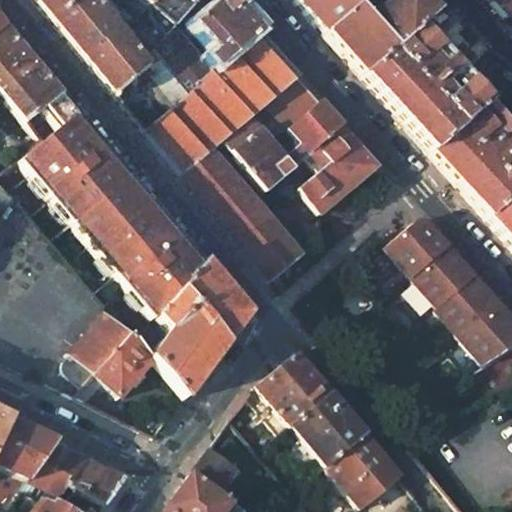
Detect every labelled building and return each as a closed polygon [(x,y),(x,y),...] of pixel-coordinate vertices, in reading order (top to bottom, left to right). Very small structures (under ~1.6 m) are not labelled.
[(27,0),(41,15),(59,0),(27,0)] [(84,0),(59,0),(41,15),(51,28),(85,0),(84,0)] [(113,34),(85,0),(51,28),(78,60),(113,34)] [(102,2),(100,0),(84,0),(85,0),(113,34),(114,34),(123,27),(102,2)] [(151,0),(144,8),(125,30),(144,52),(148,56),(162,40),(170,31),(179,21),(197,0),(151,0)] [(134,0),(144,8),(151,0),(134,0)] [(197,0),(179,21),(186,28),(219,0),(197,0)] [(202,62),(212,73),(253,36),(221,0),(219,0),(186,28),(210,54),(202,62)] [(287,0),(319,36),(350,9),(341,0),(287,0)] [(429,16),(412,0),(387,0),(362,22),(350,9),(319,36),(357,79),(413,30),(429,16)] [(511,0),(489,0),(487,2),(503,19),(511,10),(511,0)] [(114,34),(134,60),(144,52),(125,30),(123,27),(114,34)] [(441,61),(413,30),(357,79),(426,158),(482,107),(453,75),(468,62),(456,48),(441,61)] [(0,101),(20,125),(35,113),(54,97),(0,31),(0,101)] [(208,75),(170,31),(162,40),(148,56),(183,99),(198,87),(197,86),(208,75)] [(134,60),(114,34),(113,34),(78,60),(105,93),(139,66),(134,60)] [(198,87),(183,99),(173,107),(140,134),(176,178),(209,150),(217,143),(292,80),(253,36),(212,73),(208,75),(197,86),(198,87)] [(173,107),(183,99),(148,56),(143,61),(167,90),(162,94),(173,107)] [(147,75),(139,66),(105,93),(112,102),(147,75)] [(173,107),(162,94),(147,75),(112,102),(140,134),(173,107)] [(217,143),(260,194),(281,177),(299,161),(335,130),(292,80),(217,143)] [(160,224),(125,181),(110,163),(54,97),(35,113),(52,134),(37,146),(14,164),(149,327),(152,323),(157,317),(196,267),(172,238),(160,224)] [(506,136),(482,107),(426,158),(455,190),(484,165),(479,159),(506,136)] [(316,217),(370,170),(335,130),(299,161),(313,176),(309,179),(307,181),(294,192),(316,217)] [(484,165),(455,190),(459,196),(487,172),(486,171),(511,148),(511,141),(506,136),(479,159),(484,165)] [(511,195),(511,148),(486,171),(487,172),(459,196),(482,222),(511,195)] [(296,259),(209,150),(176,178),(265,286),(296,259)] [(301,169),(309,179),(313,176),(299,161),(281,177),(294,192),(307,181),(298,172),(301,169)] [(304,227),(309,223),(315,217),(316,217),(294,192),(281,203),(304,227)] [(511,195),(482,222),(511,255),(511,195)] [(407,280),(441,250),(420,226),(409,225),(385,246),(380,250),(407,280)] [(433,310),(467,280),(463,276),(441,250),(407,280),(427,303),(433,310)] [(196,267),(157,317),(152,323),(158,329),(165,336),(146,364),(146,365),(178,403),(240,319),(196,267)] [(467,280),(433,310),(431,311),(432,313),(456,340),(493,308),(470,283),(467,280)] [(482,370),(511,350),(511,330),(497,313),(493,308),(456,340),(459,343),(482,370)] [(82,372),(89,379),(124,338),(99,318),(66,356),(82,372)] [(149,327),(154,333),(158,329),(152,323),(149,327)] [(114,401),(146,365),(146,364),(132,348),(124,338),(89,379),(114,401)] [(511,350),(482,370),(464,381),(483,404),(508,391),(511,388),(511,350)] [(291,355),(251,388),(286,429),(325,395),(291,355)] [(82,372),(66,356),(56,366),(56,372),(60,379),(69,386),(82,372)] [(62,396),(72,400),(81,388),(89,379),(82,372),(69,386),(62,396)] [(121,411),(81,388),(72,400),(70,402),(114,424),(121,411)] [(325,395),(286,429),(319,468),(359,436),(325,395)] [(0,427),(0,473),(21,484),(22,483),(47,445),(2,423),(0,427)] [(359,436),(319,468),(355,511),(395,479),(359,436)] [(22,483),(54,499),(63,487),(81,462),(47,445),(22,483)] [(202,454),(159,511),(235,511),(214,496),(230,475),(202,454)] [(121,482),(81,462),(63,487),(73,492),(102,508),(121,482)] [(0,511),(2,511),(15,493),(21,484),(0,473),(0,511)] [(54,499),(22,483),(21,484),(15,493),(44,505),(44,503),(50,506),(55,500),(54,499)] [(73,492),(63,487),(54,499),(55,500),(50,506),(60,511),(73,492)] [(60,511),(50,506),(44,503),(44,505),(43,507),(33,503),(26,511),(60,511)]
